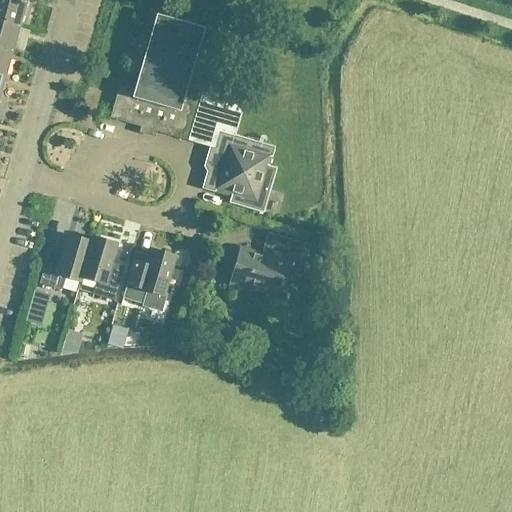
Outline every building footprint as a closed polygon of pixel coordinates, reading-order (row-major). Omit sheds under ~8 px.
[(28,2),(21,0),(0,0),(0,20),(21,27),(28,2)] [(187,143),(200,97),(212,56),(197,52),(204,30),(156,17),(135,91),(119,86),(109,120),(139,129),(137,134),(153,139),(155,133),(187,143)] [(0,49),(13,53),(21,27),(0,20),(0,49)] [(0,76),(6,78),(13,53),(0,49),(0,76)] [(217,133),(234,137),(242,110),(200,97),(187,143),(212,150),(217,133)] [(269,147),(234,137),(217,133),(212,150),(208,166),(203,169),(206,174),(202,186),(206,192),(214,194),(230,198),(228,205),(262,215),(275,170),(268,168),(271,159),(272,154),(269,147)] [(49,251),(47,259),(39,286),(61,293),(64,280),(79,284),(81,279),(91,244),(67,237),(62,255),(49,251)] [(114,303),(121,276),(124,268),(111,264),(116,246),(93,239),(91,244),(81,279),(96,284),(92,297),(114,303)] [(239,249),(228,286),(248,292),(249,289),(280,297),(286,275),(300,279),(309,247),(284,240),(278,260),(239,249)] [(129,273),(121,300),(159,311),(168,280),(171,270),(174,258),(150,251),(148,258),(145,266),(132,263),(129,273)] [(176,271),(171,270),(170,274),(168,280),(174,281),(176,271)]
